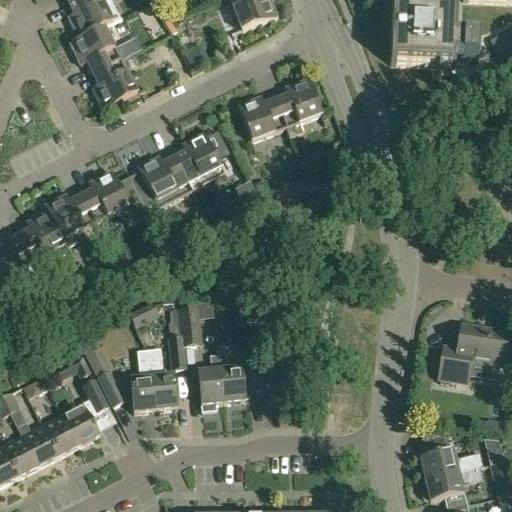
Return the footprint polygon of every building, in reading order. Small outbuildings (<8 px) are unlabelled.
[(80,0),(67,7),(73,18),(67,21),(78,42),(78,43),(103,30),(103,31),(120,23),(108,0),(80,0)] [(227,0),(240,35),(276,22),(267,0),(227,0)] [(458,1),(426,0),(393,0),(390,68),(454,71),(455,63),(478,64),(479,41),(456,40),(458,1)] [(78,43),(78,42),(69,46),(81,69),(86,67),(92,77),(119,64),(103,31),(103,30),(78,43)] [(511,33),(511,32),(489,43),(499,62),(511,55),(511,33)] [(191,71),(200,67),(192,51),(184,55),(191,71)] [(103,114),(136,98),(119,64),(92,77),(97,89),(92,92),(103,114)] [(286,99),(275,104),(285,132),(289,142),(303,137),(299,127),(321,119),(308,84),(284,92),(286,99)] [(285,132),(275,104),(263,108),(260,101),(237,110),(250,145),(285,132)] [(185,156),(174,162),(192,196),(225,179),(204,138),(182,150),(185,156)] [(325,164),(320,153),(297,164),(303,175),(325,164)] [(192,196),(174,162),(163,167),(160,161),(137,173),(158,214),(192,196)] [(81,199),(95,226),(129,209),(112,175),(89,187),(93,193),(81,199)] [(249,185),(235,193),(242,207),(257,200),(249,185)] [(81,199),(70,205),(67,199),(45,210),(47,216),(48,215),(67,252),(82,244),(77,236),(95,226),(81,199)] [(67,252),(48,215),(47,216),(26,227),(29,233),(17,239),(34,272),(68,254),(67,252)] [(3,238),(0,240),(0,286),(4,294),(37,276),(34,272),(17,239),(7,245),(3,238)] [(200,348),(196,312),(178,314),(179,325),(182,350),(200,348)] [(185,372),(182,350),(179,325),(168,326),(169,341),(168,341),(172,373),(185,372)] [(501,370),(507,336),(461,329),(457,352),(443,350),(438,383),(467,388),(470,365),(501,370)] [(255,347),(238,348),(239,365),(246,364),(247,380),(259,379),(255,347)] [(156,414),(177,412),(173,377),(163,378),(160,352),(149,354),(156,414)] [(156,414),(149,354),(137,355),(139,381),(129,382),(133,417),(156,414)] [(247,401),(250,397),(248,387),(245,384),(243,384),(241,370),(228,371),(226,357),(218,358),(223,407),(245,405),(244,401),(247,401)] [(215,408),(223,407),(218,358),(209,359),(211,373),(197,375),(201,415),(216,414),(215,408)] [(101,361),(90,367),(95,378),(107,372),(101,361)] [(82,362),(72,367),(77,377),(80,383),(90,378),(82,362)] [(124,405),(109,375),(97,381),(113,411),(124,405)] [(37,398),(48,392),(42,381),(31,387),(37,398)] [(61,419),(78,451),(99,440),(89,421),(107,411),(101,399),(94,385),(84,389),(91,404),(83,408),(61,419)] [(19,412),(11,397),(1,401),(9,417),(19,412)] [(0,420),(1,422),(9,417),(1,401),(0,402),(0,420)] [(41,429),(58,461),(78,451),(61,419),(41,429)] [(37,472),(58,461),(41,429),(30,435),(26,427),(17,432),(21,440),(37,472)] [(444,452),(446,440),(422,436),(420,448),(444,452)] [(37,472),(21,440),(0,450),(17,483),(37,472)] [(0,491),(17,483),(0,450),(0,491)] [(455,464),(453,454),(419,463),(424,484),(479,471),(482,470),(479,458),(455,464)] [(488,470),(503,466),(501,459),(486,462),(488,470)] [(508,485),(503,466),(488,470),(492,489),(508,485)] [(429,504),(429,506),(464,498),(462,490),(482,485),(479,471),(424,484),(426,491),(423,491),(421,494),(423,502),(426,504),(429,504)]
